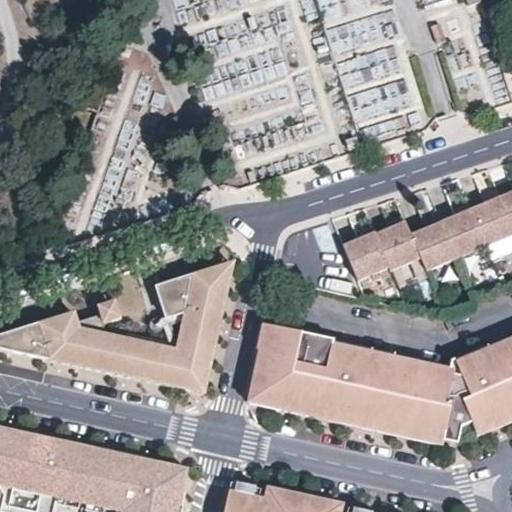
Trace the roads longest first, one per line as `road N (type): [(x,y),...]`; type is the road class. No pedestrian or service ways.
road 1 (residential): [(503,490),(441,487),(222,439)]
road 2 (residential): [(270,217),(212,218),(0,289)]
road 3 (residential): [(270,217),(511,140)]
road 4 (residential): [(222,439),(270,217)]
road 5 (residential): [(222,439),(0,391)]
